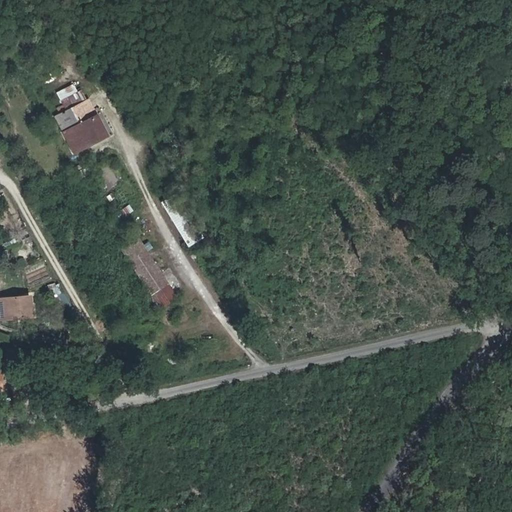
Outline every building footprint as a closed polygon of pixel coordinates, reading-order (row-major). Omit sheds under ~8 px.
[(59,99),(65,110),(72,106),(70,101),(78,97),(74,91),(59,99)] [(58,121),(68,140),(82,133),(92,150),(109,141),(90,105),(76,113),(72,106),(65,110),(68,116),(58,121)] [(82,133),(68,140),(78,158),(92,150),(82,133)] [(176,195),(164,202),(190,246),(202,240),(176,195)] [(151,260),(133,272),(152,303),(171,292),(151,260)] [(36,299),(6,300),(7,316),(23,317),(24,322),(37,322),(36,299)] [(0,308),(1,322),(24,322),(23,317),(7,316),(6,300),(0,300),(0,308)] [(0,400),(9,400),(7,381),(0,381),(0,400)]
